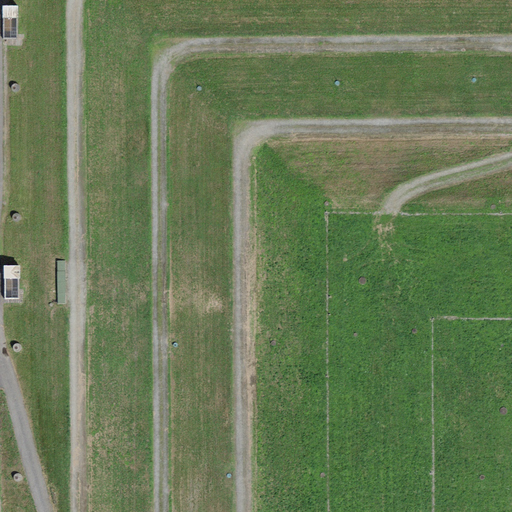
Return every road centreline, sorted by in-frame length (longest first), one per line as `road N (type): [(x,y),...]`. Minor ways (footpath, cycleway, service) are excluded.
road 1 (track): [(160,511),(163,67),(190,46),(511,44)]
road 2 (track): [(243,511),(247,143),(274,128),(511,125)]
road 3 (track): [(77,511),(73,0)]
road 4 (track): [(0,364),(50,511)]
road 5 (track): [(390,213),(401,195),(428,181),(511,158)]
